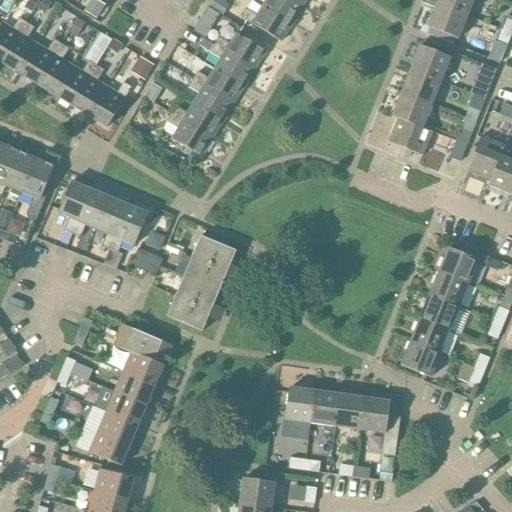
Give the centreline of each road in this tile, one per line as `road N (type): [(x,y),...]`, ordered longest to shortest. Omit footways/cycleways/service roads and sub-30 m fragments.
road 1 (residential): [(0,434),(25,412),(50,359),(39,314),(50,287),(115,310)]
road 2 (residential): [(354,173),(511,229)]
